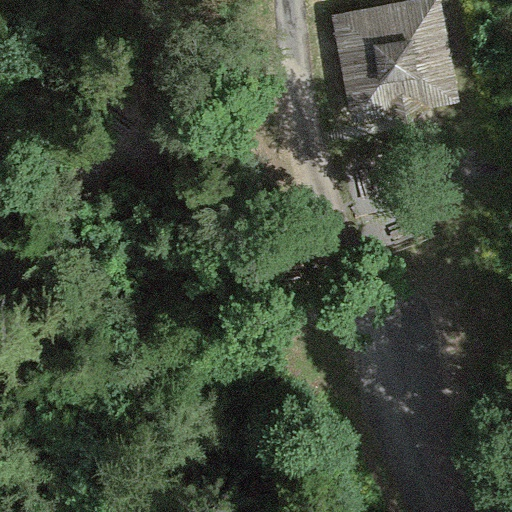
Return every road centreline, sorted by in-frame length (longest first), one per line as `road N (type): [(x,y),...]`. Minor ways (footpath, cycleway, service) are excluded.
road 1 (track): [(296,0),(318,208),(369,330)]
road 2 (track): [(369,330),(446,511)]
